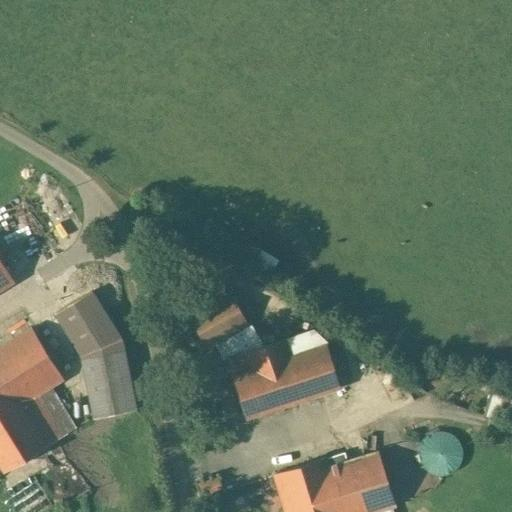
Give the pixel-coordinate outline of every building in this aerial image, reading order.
[(262,246),(248,269),(266,279),(280,256),(262,246)] [(91,292),(48,318),(67,349),(110,323),(91,292)] [(249,326),(230,294),(188,318),(206,350),(249,326)] [(31,328),(0,347),(0,466),(3,472),(4,471),(63,435),(44,403),(45,402),(40,394),(63,379),(31,328)] [(291,356),(286,338),(244,351),(250,370),(232,375),(246,417),(339,388),(325,346),(291,356)] [(122,350),(82,359),(95,418),(134,410),(122,350)] [(447,435),(436,435),(425,440),(419,450),(418,461),(424,472),(433,478),(445,479),(456,473),(462,464),(463,452),(457,442),(447,435)] [(275,474),(284,511),(372,511),(396,504),(379,450),(348,460),(344,452),(275,474)] [(218,478),(196,485),(199,496),(222,489),(218,478)]
